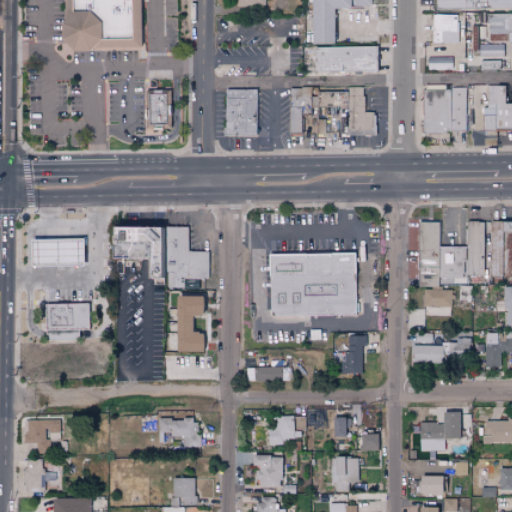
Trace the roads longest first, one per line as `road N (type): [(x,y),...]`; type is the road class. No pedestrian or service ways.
road 1 (residential): [(36,398),(511,395)]
road 2 (residential): [(396,511),(401,188)]
road 3 (residential): [(229,511),(232,193)]
road 4 (residential): [(204,194),(206,0)]
road 5 (residential): [(401,188),(404,0)]
road 6 (primary): [(204,194),(345,189)]
road 7 (primary): [(0,202),(125,197)]
